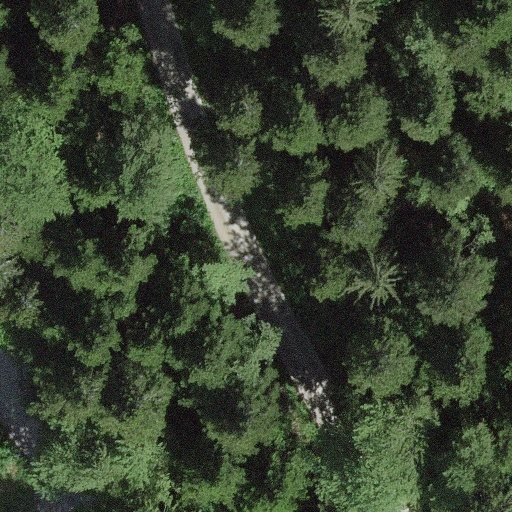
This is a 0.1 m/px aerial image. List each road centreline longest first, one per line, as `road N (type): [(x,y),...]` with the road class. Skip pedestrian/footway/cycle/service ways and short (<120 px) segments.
road 1 (unclassified): [(386,511),(272,325),(227,229),(154,0)]
road 2 (residential): [(0,381),(94,511)]
